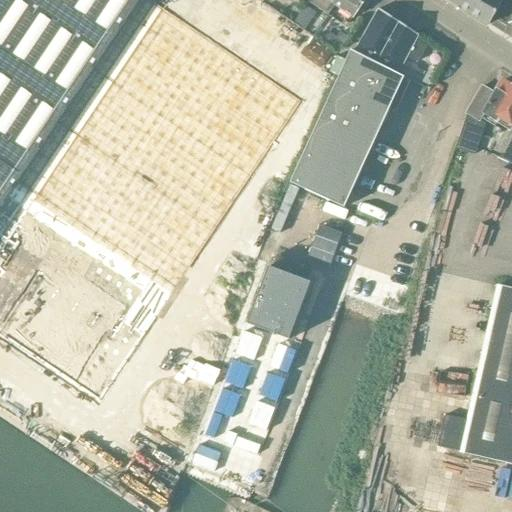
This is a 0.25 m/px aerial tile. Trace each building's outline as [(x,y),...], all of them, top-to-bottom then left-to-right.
[(0,0),(0,204),(20,176),(138,0),(0,0)] [(336,0),(334,5),(352,18),(364,0),(336,0)] [(446,0),(487,25),(501,0),(446,0)] [(404,77),(397,73),(405,56),(413,60),(421,45),(414,41),(417,34),(377,11),(353,54),(349,51),(289,184),(344,208),(404,77)] [(460,137),(455,153),(476,156),(480,144),(486,125),(478,121),(479,120),(483,112),(496,119),(498,115),(511,122),(511,86),(501,80),(494,93),(488,90),(482,86),(467,113),(461,135),(460,137)] [(289,340),(310,283),(268,267),(246,324),(289,340)] [(511,463),(511,290),(496,287),(467,420),(444,416),(437,447),(511,463)]
